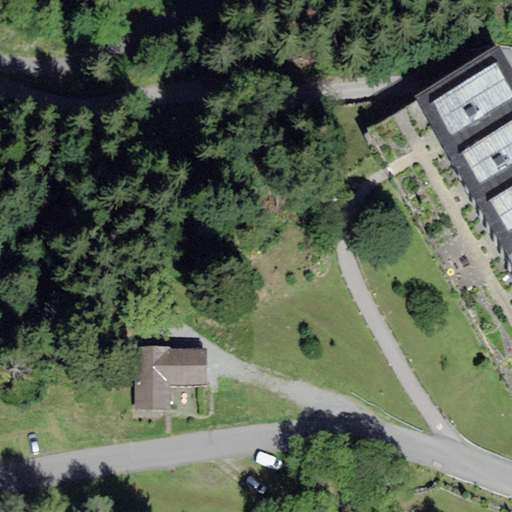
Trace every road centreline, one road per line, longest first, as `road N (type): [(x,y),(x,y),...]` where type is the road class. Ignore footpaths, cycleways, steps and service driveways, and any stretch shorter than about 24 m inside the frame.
road 1 (residential): [(0,477),(288,431),(449,449),(511,476)]
road 2 (unclassified): [(223,0),(86,65),(0,61)]
